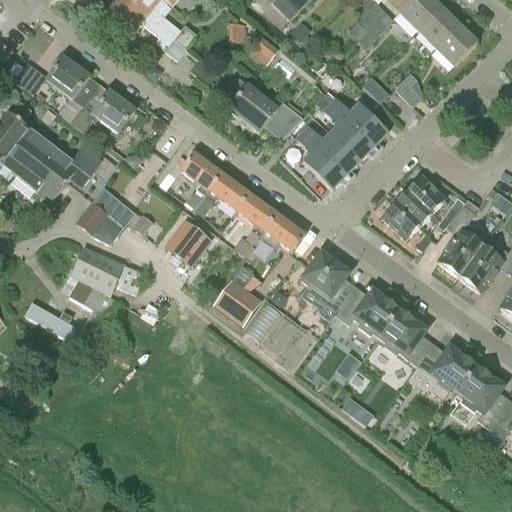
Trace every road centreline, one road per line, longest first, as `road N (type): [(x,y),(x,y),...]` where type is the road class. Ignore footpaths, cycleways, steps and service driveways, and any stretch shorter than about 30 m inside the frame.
road 1 (residential): [(19,8),(327,227)]
road 2 (residential): [(511,361),(327,227)]
road 3 (residential): [(416,140),(511,45)]
road 4 (residential): [(511,141),(480,185),(416,140)]
road 5 (residential): [(327,227),(416,140)]
